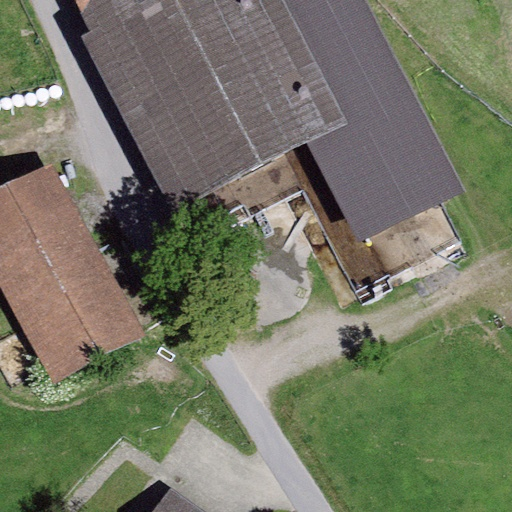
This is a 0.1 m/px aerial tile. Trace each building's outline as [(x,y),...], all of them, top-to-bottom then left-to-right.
[(71,0),(92,38),(81,43),(175,220),(309,149),(350,128),(287,5),(284,0),(71,0)] [(350,128),(309,149),(360,250),(465,196),(365,0),(296,0),(287,5),(350,128)] [(144,337),(52,168),(0,196),(0,286),(25,331),(46,370),(53,386),(144,337)] [(46,370),(25,331),(0,344),(0,357),(15,386),(46,370)] [(202,511),(171,489),(154,511),(202,511)]
